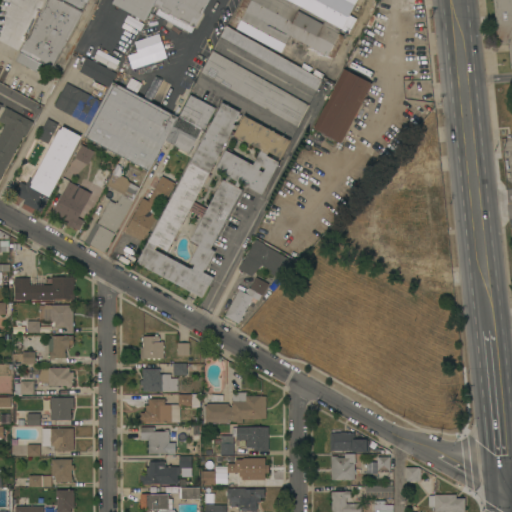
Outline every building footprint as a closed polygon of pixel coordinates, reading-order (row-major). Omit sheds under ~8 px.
[(88,0),(52,69),(41,63),(37,72),(15,60),(47,0),(88,0)] [(154,0),(152,5),(143,21),(144,21),(143,24),(138,21),(139,18),(111,3),(112,0),(154,0)] [(207,0),(190,33),(155,14),(158,8),(152,5),(154,0),(207,0)] [(242,0),(287,0),(340,29),(338,33),(344,36),(332,58),(328,65),(315,58),(318,51),(307,45),(302,53),(294,49),(293,49),(292,48),(285,44),(234,16),(242,0)] [(346,0),(346,1),(359,7),(354,16),(356,17),(348,33),(340,29),(287,0),(346,0)] [(511,0),(511,69),(510,70),(507,45),(497,46),(491,0),(511,0)] [(285,44),(281,52),(229,25),(234,16),(285,44)] [(219,36),(225,25),(321,79),(320,81),(321,81),(316,90),(219,36)] [(127,59),(162,53),(159,35),(133,40),(136,53),(126,55),(127,59)] [(308,105),(297,127),(200,72),(212,51),(308,105)] [(79,72),(86,57),(116,74),(112,82),(109,88),(79,72)] [(377,72),(371,83),(371,84),(347,130),(354,134),(347,147),(313,128),(318,118),(317,118),(322,108),(323,109),(328,99),(327,98),(333,88),(332,88),(343,68),(346,70),(349,65),(348,64),(351,59),(377,72)] [(148,170),(83,136),(89,125),(101,102),(109,88),(112,82),(125,89),(131,78),(142,84),(136,95),(176,116),(174,122),(164,140),(148,170)] [(53,106),(66,83),(101,102),(89,125),(53,106)] [(175,122),(189,95),(214,108),(209,119),(207,117),(188,153),(164,140),(174,122),(175,122)] [(167,251),(156,246),(154,249),(191,269),(194,264),(189,262),(198,245),(190,240),(222,179),(241,190),(210,249),(215,251),(205,270),(204,270),(202,272),(213,278),(209,285),(208,285),(201,298),(136,263),(222,103),(239,112),(233,124),(234,125),(167,251)] [(0,176),(0,133),(1,132),(5,124),(0,121),(0,116),(5,107),(33,122),(26,136),(23,135),(0,176)] [(290,140),(261,194),(240,183),(238,187),(225,180),(227,176),(215,169),(225,150),(252,165),(260,149),(233,135),(244,115),(290,140)] [(47,144),(37,138),(39,134),(37,133),(38,129),(41,130),(47,118),(58,124),(47,144)] [(40,212),(23,203),(24,200),(13,194),(20,182),(25,185),(29,178),(32,180),(59,129),(60,130),(62,127),(80,136),(40,212)] [(80,141),(88,145),(84,152),(83,151),(67,180),(66,182),(61,179),(62,177),(61,177),(80,141)] [(299,191),(285,183),(282,188),(279,186),(300,149),(316,158),(299,191)] [(139,187),(103,253),(84,243),(95,222),(97,223),(109,200),(115,203),(115,202),(117,203),(122,194),(105,185),(117,163),(119,165),(121,174),(121,175),(120,176),(121,176),(127,178),(128,181),(139,187)] [(152,179),(158,182),(161,176),(162,176),(164,171),(175,177),(173,182),(175,183),(173,187),(165,202),(157,198),(151,210),(154,214),(157,216),(143,242),(124,232),(152,179)] [(68,181),(79,187),(79,188),(89,193),(93,185),(103,191),(93,209),(84,205),(78,217),(84,220),(79,230),(73,227),(73,228),(66,225),(67,223),(51,215),(68,181)] [(0,231),(1,232),(0,239),(8,238),(8,251),(0,251),(0,231)] [(255,239),(263,244),(292,261),(281,280),(270,273),(271,271),(261,265),(251,276),(238,268),(242,261),(243,261),(255,239)] [(30,285),(30,282),(43,282),(43,285),(51,285),(51,277),(74,277),(74,301),(71,301),(71,299),(54,299),(54,300),(36,300),(36,299),(30,299),(30,300),(15,300),(15,285),(14,285),(14,278),(29,278),(29,285),(30,285)] [(238,289),(245,293),(248,288),(249,288),(255,277),(268,284),(262,296),(261,295),(258,300),(252,297),(251,300),(252,301),(251,303),(249,303),(244,312),(245,312),(244,315),(243,314),(241,317),(242,318),(241,320),(240,320),(238,323),(224,316),(238,289)] [(73,332),(66,333),(66,327),(54,327),(54,326),(51,326),(51,321),(50,321),(50,320),(43,320),(43,308),(44,308),(44,305),(72,305),(73,332)] [(27,332),(27,321),(40,321),(40,332),(27,332)] [(54,358),(49,358),(49,352),(48,352),(48,338),(53,338),(53,336),(64,336),(64,335),(73,335),(73,344),(69,344),(69,349),(65,349),(65,358),(54,358)] [(140,358),(140,347),(143,347),(143,336),(159,336),(159,342),(163,342),(163,358),(140,358)] [(189,355),(177,355),(177,343),(189,343),(189,355)] [(35,352),(35,364),(22,364),(22,363),(13,364),(12,354),(22,354),(22,352),(35,352)] [(186,363),(186,375),(173,375),(173,363),(186,363)] [(69,368),(69,372),(73,372),(73,379),(72,379),(72,385),(71,385),(71,388),(66,388),(66,386),(48,386),(48,383),(41,383),(40,382),(40,381),(39,379),(39,378),(39,376),(39,374),(41,371),(41,368),(69,368)] [(177,391),(143,392),(142,385),(140,385),(140,380),(142,380),(142,369),(159,368),(159,374),(170,374),(170,378),(177,378),(177,391)] [(34,394),(15,394),(15,383),(20,383),(20,381),(33,381),(34,394)] [(203,423),(203,405),(206,405),(206,403),(228,403),(228,405),(229,405),(229,407),(232,407),(232,392),(246,392),(246,396),(261,396),(266,396),(266,418),(261,418),(261,419),(242,419),(242,423),(236,423),(236,421),(229,421),(229,423),(203,423)] [(164,399),(164,400),(166,400),(166,402),(165,402),(165,404),(178,404),(178,394),(200,394),(200,397),(203,397),(203,402),(199,402),(199,406),(180,406),(180,422),(140,422),(140,413),(144,413),(144,411),(145,411),(145,405),(148,405),(148,399),(164,399)] [(0,407),(9,408),(9,396),(0,396),(0,407)] [(74,398),(74,408),(70,408),(70,415),(71,415),(71,419),(71,420),(50,420),(50,398),(74,398)] [(16,426),(16,419),(22,419),(22,422),(27,422),(27,413),(39,413),(40,426),(16,426)] [(257,451),(257,450),(253,450),(253,447),(246,447),(246,440),(236,440),(236,436),(233,436),(233,455),(220,455),(220,435),(232,435),(232,428),(236,428),(236,427),(237,427),(237,424),(244,424),(244,427),(268,427),(268,451),(257,451)] [(153,427),(153,431),(164,431),(164,429),(169,429),(169,432),(177,432),(177,447),(168,447),(168,453),(148,453),(148,437),(140,437),(140,427),(153,427)] [(73,451),(51,451),(51,448),(49,448),(49,446),(42,446),(41,428),(73,428),(73,451)] [(330,433),(340,433),(340,432),(346,432),(354,432),(354,439),(369,439),(369,452),(352,452),(352,450),(330,450),(330,433)] [(40,444),(40,456),(27,456),(27,453),(23,453),(23,447),(27,447),(27,445),(40,444)] [(331,480),(331,456),(337,456),(337,457),(344,457),(344,453),(355,453),(355,464),(353,464),(354,480),(331,480)] [(160,484),(150,484),(140,484),(140,475),(145,475),(145,474),(146,474),(146,467),(148,467),(148,462),(148,459),(164,459),(164,464),(166,464),(166,467),(179,467),(179,456),(191,456),(191,468),(180,468),(180,475),(177,475),(177,484),(160,484)] [(377,456),(389,457),(389,470),(377,470),(377,456)] [(242,480),(242,477),(239,477),(239,472),(242,472),(242,471),(227,471),(227,463),(234,463),(234,459),(243,459),(243,458),(266,458),(266,465),(268,464),(268,472),(264,472),(264,477),(264,480),(242,480)] [(71,459),(71,465),(74,465),(74,470),(71,470),(72,482),(55,482),(55,476),(54,476),(54,477),(51,477),(51,487),(42,487),(28,487),(28,475),(51,475),(51,459),(71,459)] [(420,481),(405,481),(405,467),(418,467),(420,469),(420,481)] [(202,471),(215,471),(215,486),(202,486),(202,471)] [(365,498),(365,486),(392,485),(393,497),(365,498)] [(205,511),(205,486),(226,487),(225,511),(205,511)] [(181,487),(200,487),(200,499),(181,499),(181,487)] [(264,498),(260,498),(260,502),(256,502),(256,506),(256,511),(260,511),(227,511),(227,506),(230,506),(230,504),(228,504),(228,498),(226,498),(227,488),(245,488),(245,489),(255,489),(255,488),(264,488),(264,498)] [(58,511),(57,511),(57,509),(58,509),(58,497),(56,497),(56,490),(73,490),(74,508),(71,508),(71,511),(58,511)] [(361,503),(361,511),(331,511),(331,491),(350,491),(350,498),(346,498),(346,503),(361,503)] [(143,511),(143,510),(139,510),(139,508),(140,508),(140,503),(138,503),(138,501),(140,501),(140,494),(168,494),(168,510),(174,510),(175,511),(143,511)] [(434,511),(434,507),(428,507),(428,495),(434,495),(434,494),(455,494),(455,498),(464,498),(464,500),(465,500),(465,509),(464,509),(464,511),(434,511)] [(15,511),(15,506),(16,506),(15,503),(19,503),(19,499),(28,499),(28,506),(43,506),(43,511),(15,511)] [(374,511),(374,500),(384,500),(384,501),(385,501),(385,504),(384,504),(384,505),(393,505),(393,511),(374,511)]
